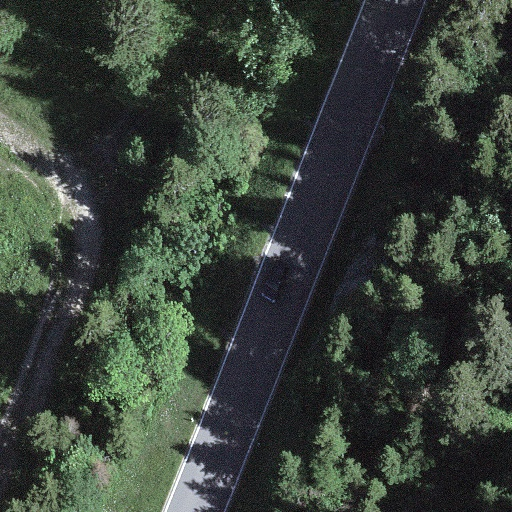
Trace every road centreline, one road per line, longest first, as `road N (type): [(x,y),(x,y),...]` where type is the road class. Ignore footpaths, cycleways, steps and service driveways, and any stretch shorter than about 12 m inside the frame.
road 1 (tertiary): [(397,0),(195,511)]
road 2 (track): [(0,477),(80,259),(72,212),(38,165),(0,139)]
road 3 (track): [(48,179),(127,128),(235,0)]
